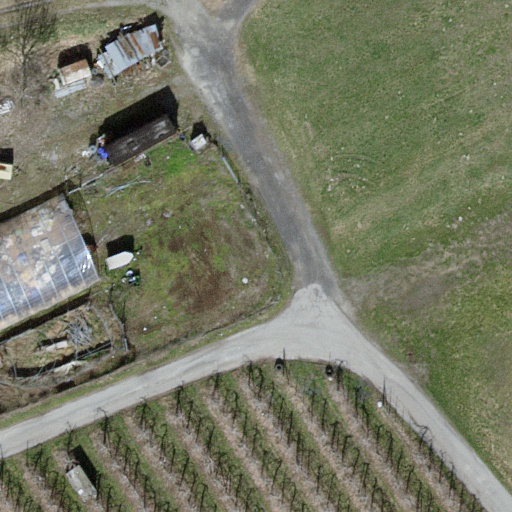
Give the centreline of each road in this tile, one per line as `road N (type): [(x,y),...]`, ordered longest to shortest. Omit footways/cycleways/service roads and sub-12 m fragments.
road 1 (unclassified): [(0,448),(217,358),(321,338),(371,361),(506,511)]
road 2 (track): [(188,16),(315,279),(321,338)]
